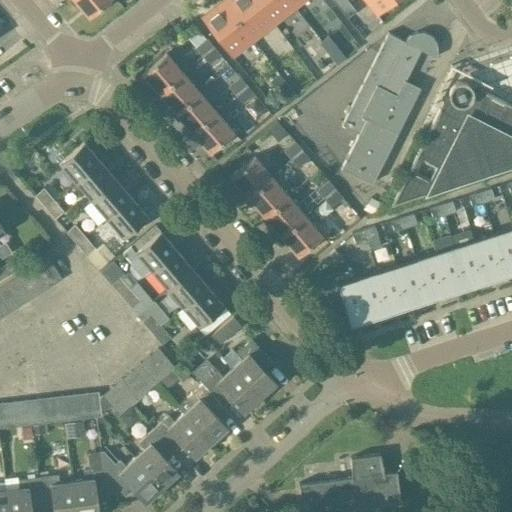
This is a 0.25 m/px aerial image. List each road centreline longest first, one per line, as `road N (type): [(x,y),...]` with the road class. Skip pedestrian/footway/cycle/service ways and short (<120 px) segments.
road 1 (residential): [(351,380),(74,65)]
road 2 (residential): [(351,380),(212,511)]
road 3 (unclassified): [(511,422),(377,408),(351,380)]
road 4 (residential): [(351,380),(511,328)]
